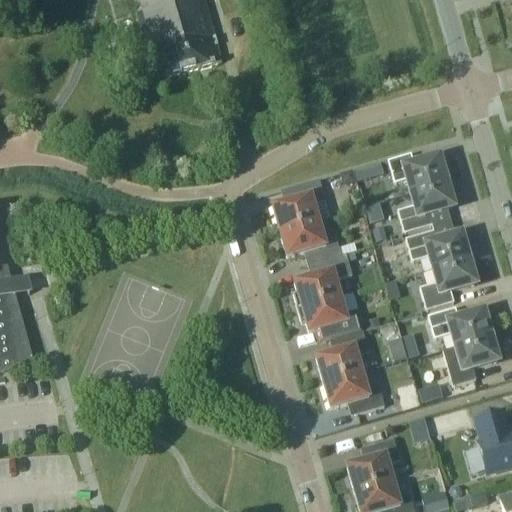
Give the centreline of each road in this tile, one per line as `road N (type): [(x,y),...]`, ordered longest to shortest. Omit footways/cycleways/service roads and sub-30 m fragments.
road 1 (residential): [(317,511),(228,189),(324,133),(472,92)]
road 2 (residential): [(511,229),(472,92)]
